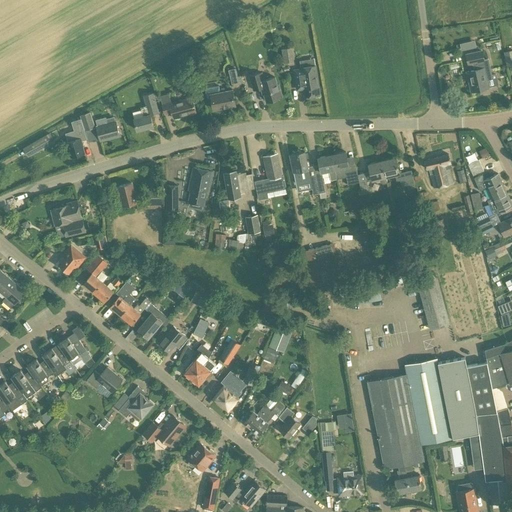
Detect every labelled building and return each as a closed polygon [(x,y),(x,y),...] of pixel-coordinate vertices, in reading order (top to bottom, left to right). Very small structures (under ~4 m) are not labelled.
[(475,40),(460,43),(461,50),(476,47),(475,40)] [(292,48),(281,49),(283,63),(294,61),(292,48)] [(466,72),(471,91),(497,86),(494,74),(492,75),(488,58),(484,59),(484,61),(472,63),(473,70),(466,72)] [(316,75),(315,65),(300,67),(301,69),(294,70),(296,84),(303,83),(305,96),(320,94),(317,75),(316,75)] [(232,84),(239,83),(235,68),(228,70),(232,84)] [(264,80),(261,72),(248,76),(253,90),(262,87),(266,101),(282,97),(278,84),(277,85),(275,77),(264,80)] [(214,109),(235,105),(232,90),(211,94),(214,109)] [(137,130),(153,126),(149,114),(159,112),(153,92),(143,95),(146,105),(140,107),(143,116),(134,118),(137,130)] [(171,103),(169,93),(160,95),(163,105),(165,114),(172,112),(174,118),(196,112),(192,97),(171,103)] [(85,130),(95,127),(90,112),(80,115),(85,130)] [(115,121),(114,116),(106,119),(107,123),(96,126),(100,141),(119,135),(115,121)] [(75,139),(73,132),(65,134),(67,142),(72,157),(84,153),(82,146),(83,146),(80,137),(75,139)] [(28,156),(51,143),(46,134),(23,147),(28,156)] [(293,171),(308,168),(305,152),(290,155),(293,171)] [(331,155),(336,179),(346,177),(347,184),(359,182),(355,165),(348,166),(345,152),(331,155)] [(276,161),(274,154),(264,156),(269,179),(281,176),(278,161),(276,161)] [(453,183),(447,163),(451,163),(448,154),(424,160),(426,169),(429,168),(434,188),(453,183)] [(330,180),(336,179),(331,155),(318,158),(321,172),(328,170),(330,180)] [(382,161),(386,177),(399,174),(395,157),(382,161)] [(484,171),(479,159),(468,164),(473,175),(484,171)] [(386,177),(382,161),(368,164),(372,180),(380,179),(380,182),(383,183),(387,183),(386,177)] [(209,191),(213,171),(193,167),(189,187),(191,188),(188,202),(204,205),(207,191),(209,191)] [(460,183),(467,181),(463,169),(457,171),(460,183)] [(236,174),(235,171),(225,173),(229,198),(240,196),(239,194),(249,192),(245,172),(236,174)] [(315,175),(319,193),(325,192),(322,174),(315,175)] [(492,199),(506,192),(498,174),(485,179),(482,174),(474,177),(479,191),(487,187),(492,198),(492,199)] [(319,193),(315,175),(309,176),(313,195),(319,194),(319,193)] [(367,181),(359,183),(362,194),(369,193),(367,181)] [(133,190),(132,183),(118,186),(123,206),(136,202),(138,209),(143,208),(140,193),(137,194),(136,189),(133,190)] [(167,210),(178,210),(178,185),(166,185),(167,210)] [(161,197),(161,190),(146,190),(146,208),(161,208),(161,207),(164,207),(164,197),(161,197)] [(474,210),(483,208),(479,192),(470,194),(474,210)] [(511,202),(511,200),(511,198),(509,198),(506,192),(492,199),(492,198),(487,200),(493,214),(511,205),(511,204),(511,203),(511,202)] [(473,210),(468,195),(463,196),(465,204),(467,212),(473,210)] [(228,199),(219,201),(220,209),(230,207),(228,199)] [(85,232),(77,200),(67,203),(68,205),(51,209),(55,225),(63,223),(66,236),(85,232)] [(426,212),(440,209),(438,201),(424,204),(426,212)] [(248,234),(261,231),(257,214),(245,217),(248,234)] [(489,217),(477,222),(479,227),(491,222),(489,217)] [(491,222),(479,227),(482,234),(490,231),(494,229),(495,233),(496,234),(498,233),(500,238),(504,237),(511,233),(511,217),(498,223),(499,225),(493,227),(491,222)] [(273,224),(263,226),(264,235),(274,234),(273,224)] [(257,248),(258,243),(256,243),(256,236),(249,236),(249,248),(257,248)] [(438,241),(437,237),(431,238),(436,255),(444,253),(441,240),(438,241)] [(224,250),(226,240),(214,238),(213,248),(224,250)] [(496,254),(505,250),(504,248),(511,244),(511,242),(510,238),(490,247),(490,248),(493,247),(496,254)] [(243,251),(245,241),(232,239),(230,250),(243,251)] [(107,240),(96,243),(97,249),(108,247),(107,240)] [(341,281),(332,243),(302,251),(308,274),(303,275),(306,286),(323,282),(331,280),(331,283),(341,281)] [(80,263),(85,257),(71,245),(65,253),(67,254),(59,264),(69,273),(78,261),(80,263)] [(496,254),(493,247),(490,248),(485,250),(488,259),(497,255),(496,254)] [(93,291),(102,281),(97,277),(108,263),(98,255),(88,267),(94,272),(84,283),(88,287),(87,288),(92,292),(93,291)] [(0,288),(10,277),(2,270),(0,271),(0,288)] [(348,279),(375,275),(374,270),(347,273),(348,279)] [(429,329),(449,324),(436,273),(416,278),(429,329)] [(126,280),(122,276),(119,279),(116,277),(111,283),(117,287),(121,282),(123,284),(126,280)] [(0,290),(6,296),(17,283),(10,277),(0,288),(0,290)] [(351,304),(381,299),(377,277),(347,283),(351,304)] [(183,297),(191,288),(190,288),(192,285),(181,280),(173,289),(183,297)] [(102,281),(93,291),(95,293),(94,294),(99,298),(100,297),(104,301),(113,290),(102,281)] [(121,315),(130,305),(129,304),(135,298),(130,293),(135,287),(127,281),(118,291),(121,294),(111,306),(115,310),(114,311),(119,315),(120,314),(121,315)] [(17,283),(6,296),(2,301),(10,308),(15,303),(26,290),(17,283)] [(204,307),(210,293),(197,287),(191,301),(204,307)] [(273,314),(275,308),(272,307),(274,301),(272,301),(274,296),(266,294),(264,298),(266,299),(262,310),(273,314)] [(130,305),(121,315),(122,315),(121,317),(126,321),(127,320),(131,323),(140,313),(150,301),(145,297),(139,305),(137,304),(134,308),(130,305)] [(506,303),(498,306),(501,314),(509,311),(506,303)] [(148,338),(162,321),(166,316),(159,310),(153,304),(148,311),(151,313),(138,329),(148,338)] [(193,333),(202,338),(209,322),(200,318),(193,333)] [(288,349),(294,325),(279,322),(273,345),(288,349)] [(169,351),(180,339),(184,334),(174,326),(170,330),(159,343),(169,351)] [(58,343),(59,344),(70,361),(73,364),(82,358),(79,354),(86,350),(77,337),(75,338),(72,335),(68,338),(68,337),(58,343)] [(505,343),(484,349),(484,351),(487,362),(492,388),(511,381),(511,338),(506,342),(505,343)] [(233,356),(241,345),(232,339),(219,358),(228,364),(233,356)] [(209,358),(208,357),(212,352),(201,343),(194,351),(191,355),(195,358),(183,372),(191,378),(209,358)] [(64,365),(70,361),(59,344),(53,349),(52,348),(43,354),(46,359),(55,372),(57,375),(66,368),(64,365)] [(270,346),(266,355),(275,359),(280,350),(270,346)] [(465,357),(438,362),(453,437),(469,434),(479,432),(476,413),(466,366),(465,357)] [(209,358),(191,378),(198,385),(211,370),(216,363),(209,358)] [(38,381),(38,380),(47,374),(48,376),(55,372),(46,359),(40,363),(36,359),(27,365),(31,371),(38,381)] [(406,365),(407,374),(421,444),(422,443),(453,437),(438,362),(438,359),(406,365)] [(252,385),(261,366),(251,362),(243,381),(230,371),(221,382),(225,386),(224,387),(214,398),(228,409),(237,398),(241,392),(240,391),(246,384),(245,382),(252,385)] [(487,362),(466,366),(476,413),(497,411),(492,388),(487,362)] [(122,380),(106,367),(100,375),(95,370),(87,380),(96,388),(101,382),(112,392),(122,380)] [(38,381),(31,371),(25,376),(21,370),(11,376),(14,381),(22,391),(31,385),(35,391),(42,386),(38,380),(38,381)] [(407,374),(367,381),(384,467),(404,463),(410,462),(424,460),(421,444),(407,374)] [(288,394),(292,387),(281,380),(276,387),(288,394)] [(22,391),(14,381),(8,385),(5,381),(0,384),(0,393),(10,408),(12,411),(28,400),(22,391)] [(310,393),(311,387),(310,384),(307,382),(303,390),(310,393)] [(141,418),(153,404),(141,393),(143,390),(138,386),(129,396),(130,397),(118,410),(126,417),(132,410),(141,418)] [(10,408),(0,393),(0,407),(3,412),(10,408)] [(261,419),(252,429),(258,434),(268,423),(267,422),(275,413),(277,415),(285,406),(279,401),(271,410),(262,420),(261,419)] [(262,420),(271,410),(264,404),(256,413),(253,411),(244,422),(252,429),(261,419),(262,420)] [(289,437),(300,423),(291,416),(294,413),(287,406),(278,417),(285,422),(279,429),(289,437)] [(507,408),(497,411),(476,413),(479,432),(483,468),(485,481),(488,480),(506,479),(511,478),(511,429),(511,423),(507,408)] [(354,411),(339,412),(341,427),(347,426),(348,430),(356,429),(354,411)] [(184,427),(184,424),(173,415),(165,425),(163,423),(159,428),(153,422),(143,434),(152,441),(157,435),(169,444),(184,427)] [(309,433),(316,424),(316,417),(312,415),(302,428),(309,433)] [(105,428),(110,422),(104,417),(97,426),(101,429),(103,427),(105,428)] [(324,445),(337,445),(336,428),(327,428),(327,421),(323,421),(324,445)] [(203,471),(216,455),(200,442),(187,458),(189,460),(189,461),(188,462),(188,463),(189,463),(189,464),(189,465),(190,465),(190,466),(191,466),(192,466),(193,466),(194,466),(195,466),(195,465),(196,465),(203,471)] [(324,480),(333,479),(330,450),(321,451),(324,480)] [(128,461),(128,467),(134,467),(133,453),(124,453),(125,461),(128,461)] [(216,496),(220,477),(208,475),(205,494),(216,496)] [(407,477),(409,490),(421,488),(419,475),(407,477)] [(355,494),(362,493),(360,476),(338,478),(339,495),(354,493),(355,494)] [(397,493),(409,490),(407,477),(401,478),(395,479),(397,493)] [(250,507),(265,489),(254,480),(245,492),(232,481),(224,491),(236,502),(240,498),(250,507)] [(473,489),(472,484),(470,482),(469,482),(458,484),(456,487),(457,491),(456,492),(459,511),(468,511),(478,510),(474,488),(473,489)] [(302,511),(303,507),(287,506),(287,495),(267,494),(265,511),(302,511)]
